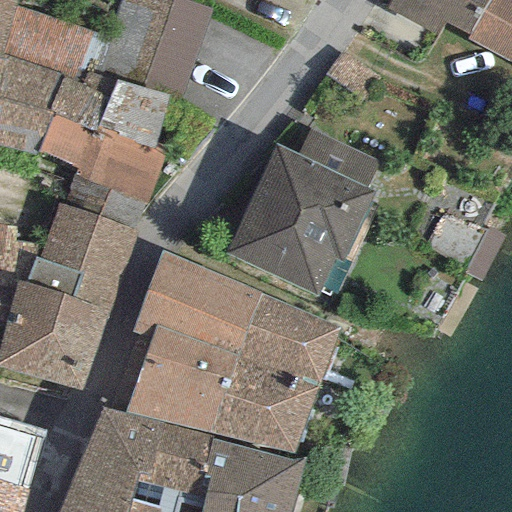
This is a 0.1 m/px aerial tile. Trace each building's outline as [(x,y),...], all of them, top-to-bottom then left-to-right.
[(16,0),(0,0),(0,143),(35,151),(74,166),(72,173),(148,201),(167,155),(157,146),(171,93),(140,83),(169,0),(119,0),(109,36),(14,5),(16,0)] [(511,0),(390,0),(385,10),(434,37),(443,22),(467,35),(465,39),(511,65),(511,0)] [(307,128),(294,155),(362,188),(376,161),(307,128)] [(294,155),(272,146),(223,253),(318,296),(336,257),(344,261),(375,193),(362,188),(294,155)] [(133,231),(56,207),(39,259),(33,257),(25,282),(18,280),(14,292),(3,327),(0,335),(0,364),(81,391),(133,231)] [(17,225),(0,222),(0,290),(14,292),(18,280),(25,282),(33,257),(37,244),(14,240),(17,225)] [(338,330),(162,253),(130,333),(149,339),(119,413),(209,435),(292,456),(338,330)] [(0,326),(3,327),(14,292),(0,290),(0,326)] [(119,413),(100,409),(58,511),(175,511),(180,493),(194,496),(200,478),(209,435),(119,413)] [(44,432),(0,418),(0,511),(20,511),(26,490),(44,432)] [(289,511),(304,462),(211,441),(201,478),(209,480),(200,511),(289,511)]
